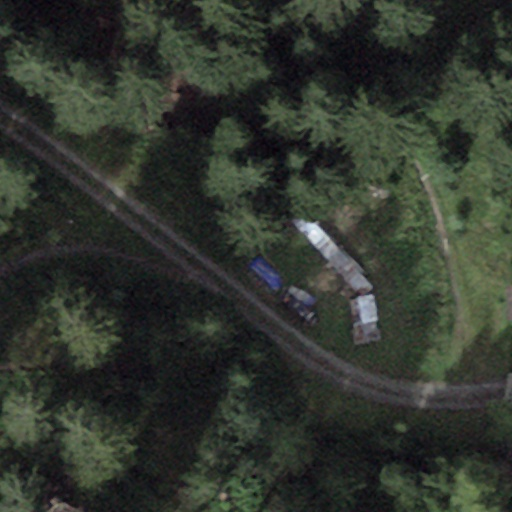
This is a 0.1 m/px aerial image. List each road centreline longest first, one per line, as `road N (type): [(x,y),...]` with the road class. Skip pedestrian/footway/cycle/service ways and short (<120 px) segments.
road 1 (track): [(471,401),(376,392),(199,271)]
road 2 (track): [(199,271),(0,118)]
